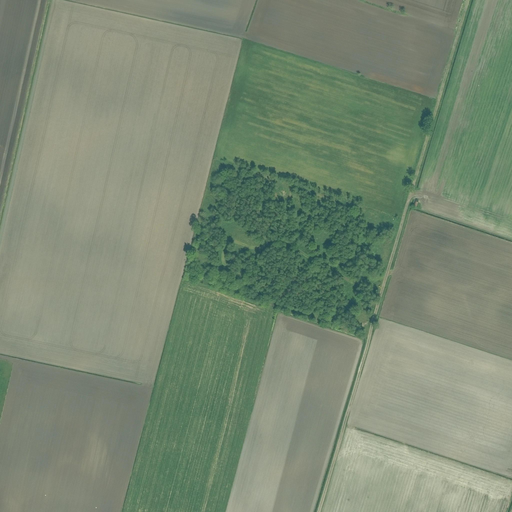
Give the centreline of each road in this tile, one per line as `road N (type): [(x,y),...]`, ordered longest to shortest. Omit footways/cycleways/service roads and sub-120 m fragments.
road 1 (track): [(318,511),(467,0)]
road 2 (unclassified): [(0,237),(53,0)]
